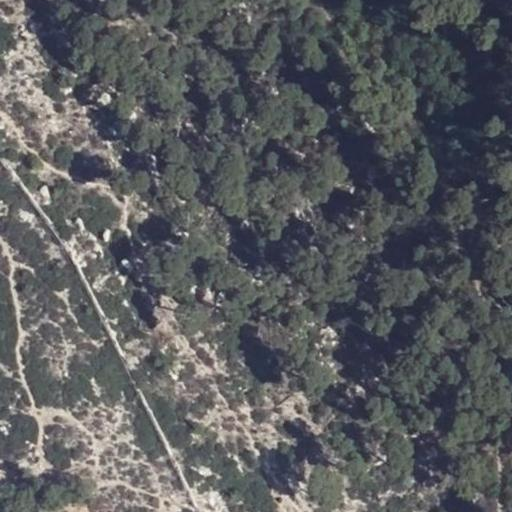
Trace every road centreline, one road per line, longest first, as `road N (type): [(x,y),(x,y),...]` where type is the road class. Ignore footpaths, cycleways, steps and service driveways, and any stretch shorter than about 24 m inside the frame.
road 1 (track): [(500,511),(488,320),(460,207),(429,134),(349,56),(321,0)]
road 2 (track): [(0,112),(56,177),(127,206),(196,329),(210,386),(307,511)]
